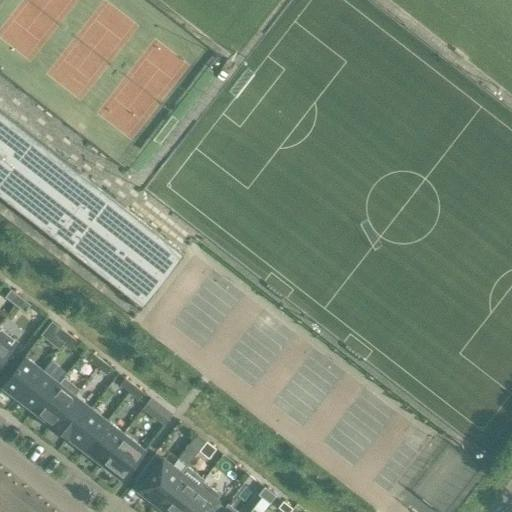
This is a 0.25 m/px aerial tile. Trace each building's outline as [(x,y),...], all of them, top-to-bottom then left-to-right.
[(0,109),(0,194),(143,306),(184,253),(0,109)] [(5,297),(15,305),(21,297),(11,289),(5,297)] [(21,297),(15,305),(25,313),(31,305),(21,297)] [(0,328),(0,362),(16,341),(0,328)] [(58,337),(65,342),(70,336),(61,328),(56,335),(58,337)] [(70,336),(65,342),(75,349),(80,343),(72,337),(70,336)] [(88,360),(97,367),(102,361),(93,353),(88,360)] [(3,387),(20,400),(43,370),(26,357),(27,357),(26,356),(2,386),(3,387)] [(102,361),(97,367),(107,374),(112,368),(102,361)] [(20,400),(36,413),(59,383),(43,370),(20,400)] [(120,385),(129,392),(134,386),(125,378),(120,385)] [(36,413),(52,425),(75,395),(59,383),(36,413)] [(134,386),(129,392),(139,400),(144,393),(134,386)] [(52,425),(68,438),(92,408),(75,395),(52,425)] [(68,438),(85,450),(108,420),(92,408),(68,438)] [(85,450),(101,463),(124,433),(108,420),(85,450)] [(124,433),(101,463),(121,478),(120,479),(122,479),(145,449),(144,448),(144,449),(124,433)] [(216,449),(206,442),(199,451),(209,459),(216,449)] [(146,498),(157,507),(159,504),(183,475),(181,473),(164,460),(163,460),(155,453),(138,474),(147,481),(140,490),(148,496),(146,498)] [(187,465),(181,473),(183,475),(159,504),(165,509),(163,511),(179,511),(204,482),(205,480),(187,465)] [(204,482),(179,511),(221,511),(225,508),(216,501),(221,495),(204,482)] [(265,487),(258,495),(269,504),(276,496),(265,487)] [(290,511),(293,509),(283,501),(278,508),(283,511),(290,511)]
